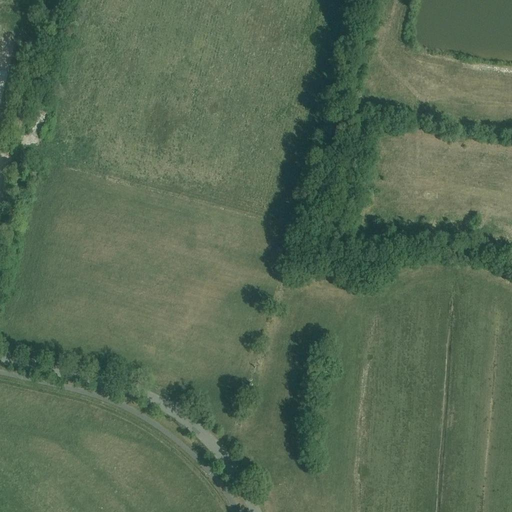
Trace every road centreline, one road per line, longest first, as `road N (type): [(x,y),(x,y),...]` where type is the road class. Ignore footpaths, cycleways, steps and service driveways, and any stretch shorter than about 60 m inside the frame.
road 1 (unclassified): [(0,358),(160,401),(226,461),(255,511)]
road 2 (track): [(0,179),(46,0)]
